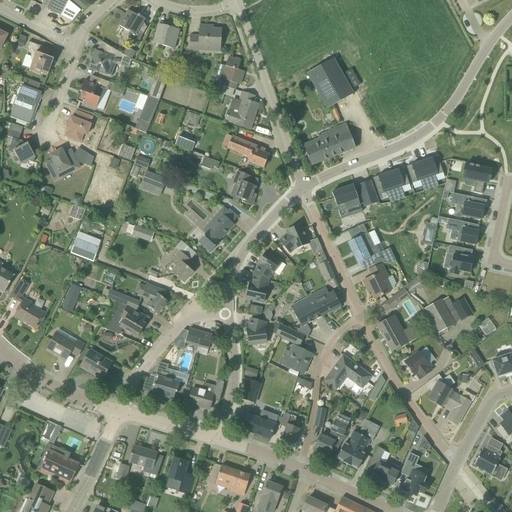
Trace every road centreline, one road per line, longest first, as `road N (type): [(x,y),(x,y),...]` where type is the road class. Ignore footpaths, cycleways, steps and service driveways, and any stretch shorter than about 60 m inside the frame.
road 1 (tertiary): [(302,182),(417,139),(511,17)]
road 2 (residential): [(302,182),(238,1)]
road 3 (residential): [(455,463),(361,316)]
road 4 (residential): [(303,469),(319,367),(341,329),(361,316)]
road 5 (tertiary): [(228,312),(237,256),(302,182)]
road 6 (residential): [(361,316),(302,182)]
road 7 (residential): [(126,400),(175,329),(228,312)]
road 8 (tertiary): [(119,414),(57,387),(0,346)]
road 9 (tertiary): [(216,439),(231,378),(228,312)]
